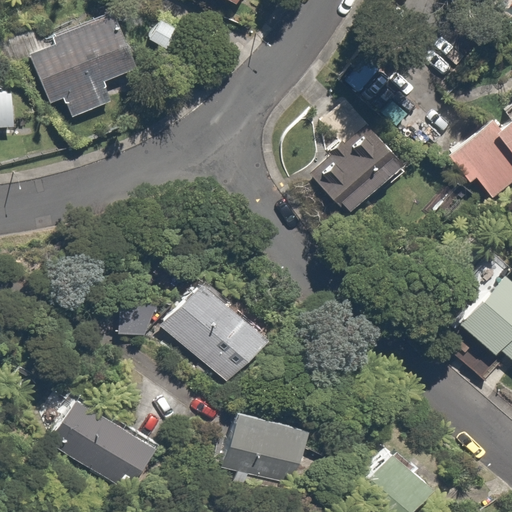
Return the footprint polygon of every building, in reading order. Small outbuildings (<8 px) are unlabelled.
[(202,0),(198,8),(233,25),(241,9),(257,17),(266,0),(202,0)] [(139,69),(115,11),(51,39),(54,45),(28,56),(51,109),(60,105),(65,118),(112,98),(106,83),(139,69)] [(183,36),(156,20),(142,41),(170,58),(183,36)] [(511,128),(502,115),(440,158),(472,203),(511,175),(511,128)] [(349,219),(407,163),(366,120),(308,176),(349,219)] [(511,278),(508,276),(462,330),(496,358),(500,353),(511,362),(511,278)] [(276,345),(212,287),(167,336),(232,395),(276,345)] [(158,447),(79,394),(50,439),(128,492),(158,447)] [(309,433),(239,414),(225,465),(295,484),(309,433)] [(412,511),(432,493),(392,454),(361,485),(387,511),(412,511)]
